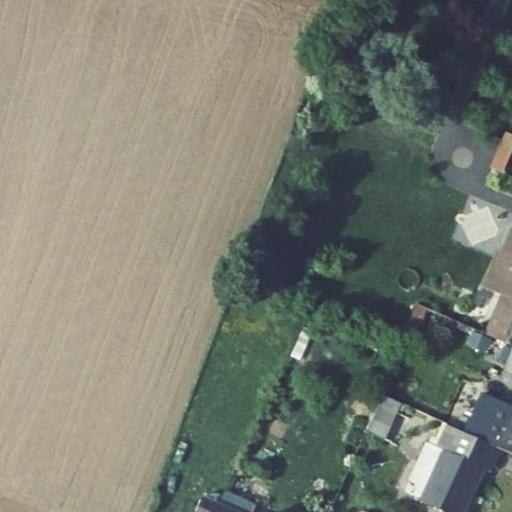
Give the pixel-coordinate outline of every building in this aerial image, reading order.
[(511,145),(500,140),(485,177),(498,182),(511,149),(511,145)] [(485,259),(487,266),(472,305),(496,315),(501,305),(510,309),(511,303),(511,295),(505,292),(509,280),(511,280),(511,245),(498,240),(491,245),(485,259)] [(511,280),(509,280),(505,292),(511,295),(511,303),(510,309),(501,305),(496,315),(482,346),(511,359),(511,280)] [(394,410),(375,401),(363,428),(382,437),(394,410)] [(511,418),(480,404),(476,412),(501,423),(493,441),(461,425),(455,440),(494,460),(511,468),(511,418)] [(485,480),(494,460),(455,440),(439,432),(428,455),(418,450),(395,500),(418,508),(416,511),(458,511),(476,475),(485,480)] [(246,497),(259,503),(264,492),(246,484),(236,507),(241,509),(246,497)] [(247,511),(255,511),(259,503),(246,497),(241,509),(247,511)] [(239,511),(241,509),(236,507),(227,503),(222,511),(239,511)]
